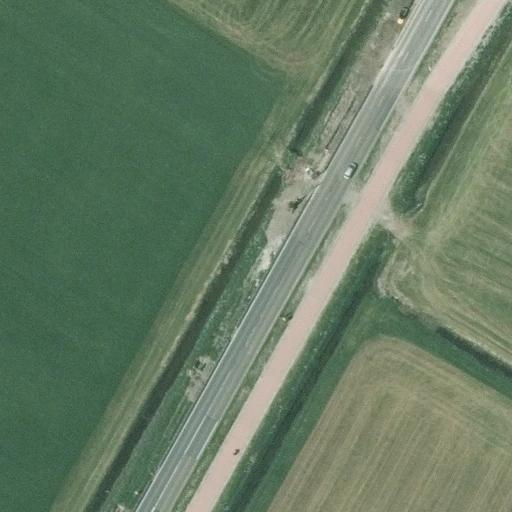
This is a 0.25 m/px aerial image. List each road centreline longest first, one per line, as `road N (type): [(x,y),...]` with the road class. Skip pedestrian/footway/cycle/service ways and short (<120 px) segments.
road 1 (unclassified): [(199,511),(414,128),(496,0)]
road 2 (trunk): [(148,511),(434,0)]
